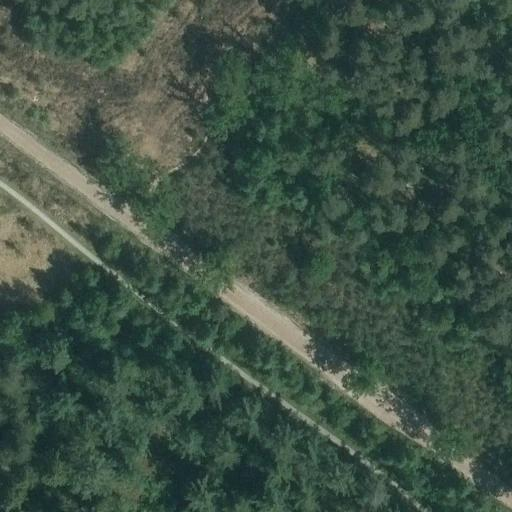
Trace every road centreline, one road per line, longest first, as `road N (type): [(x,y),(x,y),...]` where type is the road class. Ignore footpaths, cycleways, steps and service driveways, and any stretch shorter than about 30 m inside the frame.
road 1 (track): [(511,491),(144,218)]
road 2 (track): [(144,218),(0,109)]
